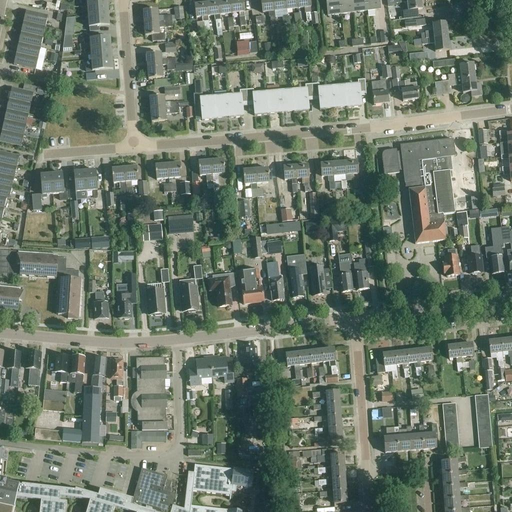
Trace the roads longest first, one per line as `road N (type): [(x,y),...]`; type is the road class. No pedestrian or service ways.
road 1 (residential): [(133,148),(511,110)]
road 2 (tertiary): [(0,333),(133,344),(355,319)]
road 3 (tertiary): [(355,319),(511,300)]
road 4 (residential): [(357,340),(511,322)]
road 5 (residential): [(133,148),(123,0)]
road 6 (residential): [(366,473),(357,340)]
